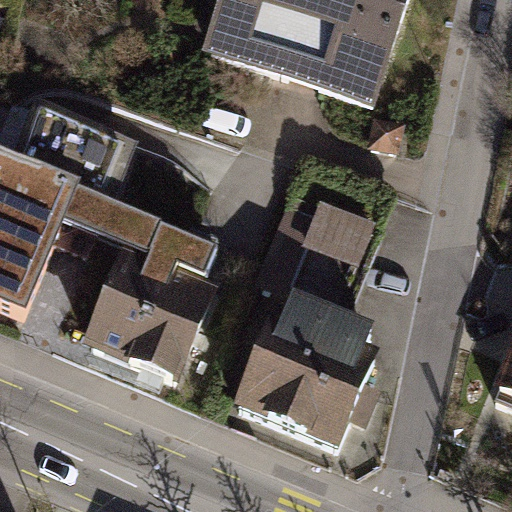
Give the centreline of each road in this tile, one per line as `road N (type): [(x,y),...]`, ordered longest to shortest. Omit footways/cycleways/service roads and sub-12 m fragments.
road 1 (residential): [(403,511),(504,0)]
road 2 (primary): [(0,417),(226,511)]
